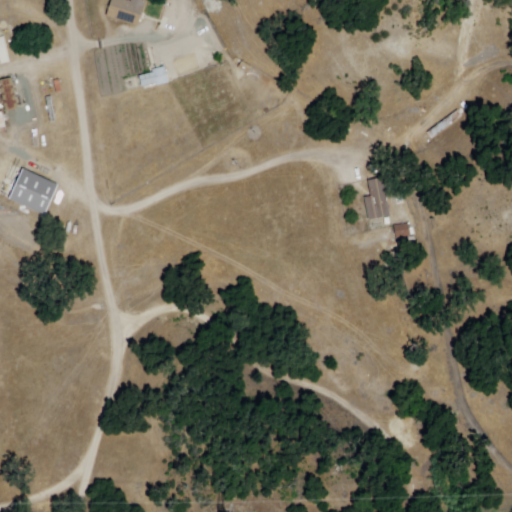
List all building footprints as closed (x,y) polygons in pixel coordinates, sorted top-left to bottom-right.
[(112,0),(107,16),(138,26),(146,0),(132,0),(132,3),(122,0),(112,0)] [(165,67),(169,83),(156,87),(156,83),(142,87),(140,76),(154,73),(153,70),(165,67)] [(0,86),(0,81),(12,79),(19,109),(6,112),(0,86)] [(423,130),(427,138),(461,119),(456,111),(423,130)] [(20,167),(56,184),(42,214),(6,198),(20,167)] [(369,181),(385,179),(391,218),(369,221),(366,197),(371,196),(369,181)] [(395,226),(409,224),(411,237),(396,239),(395,226)]
